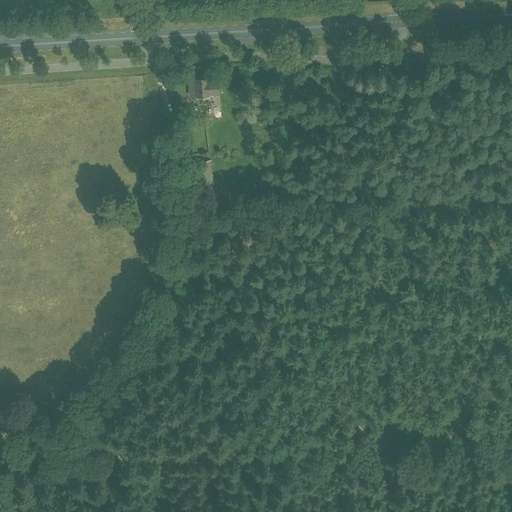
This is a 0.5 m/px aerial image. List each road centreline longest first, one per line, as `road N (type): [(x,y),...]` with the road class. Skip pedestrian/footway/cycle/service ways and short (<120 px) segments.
road 1 (track): [(0,457),(511,453)]
road 2 (track): [(155,61),(180,155),(173,259),(158,316),(133,363),(92,405),(42,443),(7,457)]
road 3 (primary): [(141,34),(396,22)]
road 4 (unclassified): [(155,61),(394,61)]
road 5 (unclassified): [(0,71),(155,61)]
road 6 (primary): [(0,44),(141,34)]
